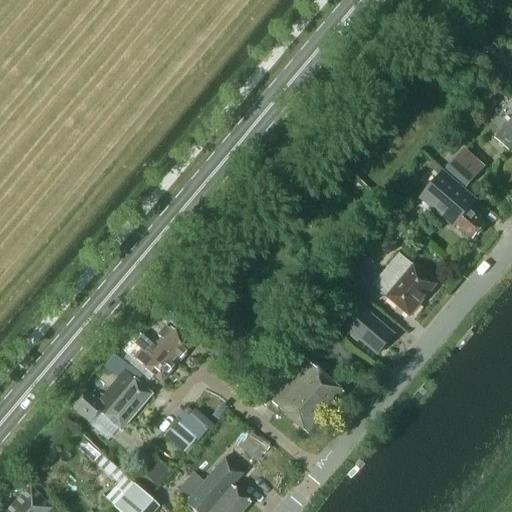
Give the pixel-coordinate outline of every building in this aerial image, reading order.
[(436,0),(427,9),(440,22),(462,1),(461,0),(436,0)] [(510,149),(511,146),(511,119),(496,137),(510,149)] [(463,152),(444,172),(465,190),(483,169),(463,152)] [(443,172),(420,199),(421,200),(454,228),(456,226),(472,240),(476,236),(479,236),(483,231),(482,228),(485,226),(478,221),(481,218),(472,210),(478,203),(443,172)] [(437,285),(414,266),(413,266),(399,254),(373,286),(387,297),(387,298),(410,318),(437,285)] [(368,274),(349,258),(335,275),(354,291),(368,274)] [(347,303),(355,294),(334,276),(326,286),(347,303)] [(169,301),(159,313),(180,331),(190,319),(169,301)] [(394,336),(366,312),(348,333),(359,342),(361,340),(378,355),(394,336)] [(160,338),(154,346),(153,346),(176,365),(192,347),(169,328),(168,329),(164,326),(157,335),(160,338)] [(153,346),(154,346),(142,336),(135,344),(141,349),(133,358),(139,363),(138,364),(161,383),(176,365),(153,346)] [(263,404),(275,415),(280,409),(308,434),(344,393),(315,368),(303,383),(290,372),(263,404)] [(120,431),(135,413),(150,395),(128,376),(128,377),(124,373),(116,384),(119,387),(106,402),(102,398),(99,402),(85,391),(70,409),(87,423),(97,411),(98,412),(120,431)] [(176,421),(164,435),(185,454),(198,439),(176,421)] [(157,487),(170,472),(154,458),(140,473),(157,487)] [(103,499),(117,511),(154,511),(158,508),(103,459),(96,467),(116,485),(103,499)] [(241,511),(249,503),(231,488),(242,475),(224,459),(184,505),(191,511),(241,511)] [(5,511),(53,511),(30,488),(5,511)]
